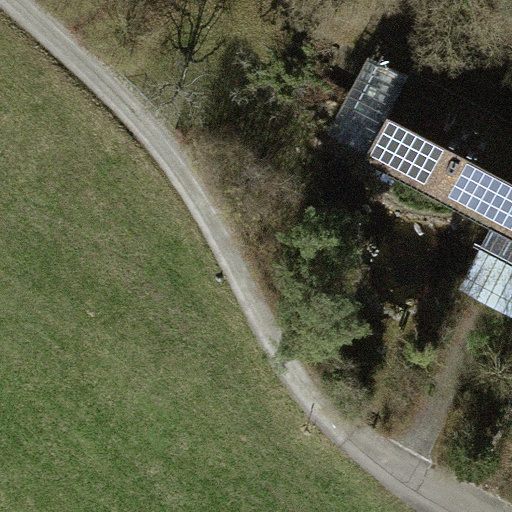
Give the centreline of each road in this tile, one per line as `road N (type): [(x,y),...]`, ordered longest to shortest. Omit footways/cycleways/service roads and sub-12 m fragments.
road 1 (track): [(356,441),(288,361),(172,150),(15,0)]
road 2 (residential): [(468,511),(356,441)]
